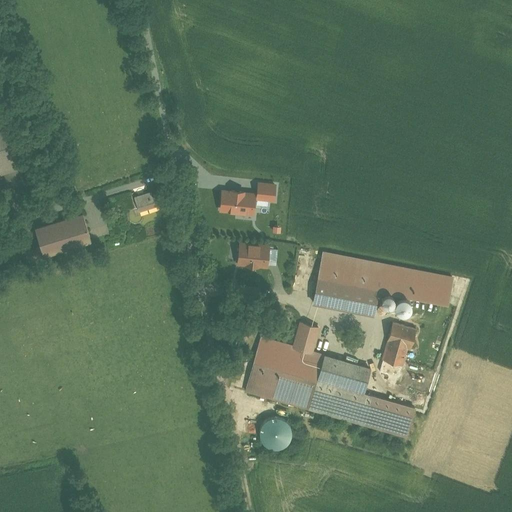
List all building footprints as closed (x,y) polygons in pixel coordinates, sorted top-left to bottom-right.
[(5,119),(0,120),(0,172),(5,171),(9,184),(23,180),(5,119)] [(275,199),(275,181),(256,181),(256,199),(275,199)] [(219,188),(219,211),(254,212),(254,189),(219,188)] [(151,192),(136,196),(140,210),(159,205),(157,195),(153,196),(151,192)] [(83,213),(36,228),(41,246),(28,250),(30,259),(92,240),(83,213)] [(237,241),(236,266),(268,266),(268,242),(237,241)] [(322,252),(312,302),(374,314),(382,272),(383,264),(334,254),(322,252)] [(416,327),(392,320),(387,339),(389,339),(388,341),(407,347),(410,348),(416,327)] [(301,322),(294,346),(312,351),(319,327),(301,322)] [(407,347),(388,341),(379,370),(398,376),(407,347)] [(370,368),(325,355),(318,381),(363,393),(370,368)] [(363,393),(318,381),(310,409),(365,424),(408,437),(417,408),(374,396),(363,393)] [(265,421),(260,428),(258,436),(262,444),(268,449),(276,450),(284,447),(289,440),(290,432),(287,424),(281,419),(272,418),(265,421)]
